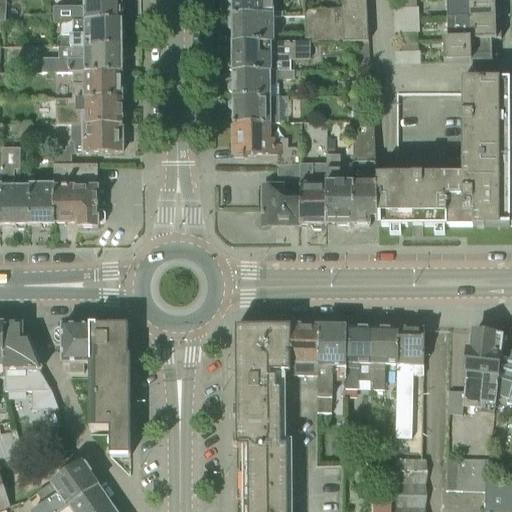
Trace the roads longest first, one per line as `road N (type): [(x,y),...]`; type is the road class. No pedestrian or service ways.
road 1 (tertiary): [(511,271),(214,273)]
road 2 (tertiary): [(216,296),(511,293)]
road 3 (residential): [(36,331),(96,457),(138,511)]
road 4 (residential): [(178,169),(177,0)]
road 5 (residential): [(444,77),(383,77),(381,0)]
